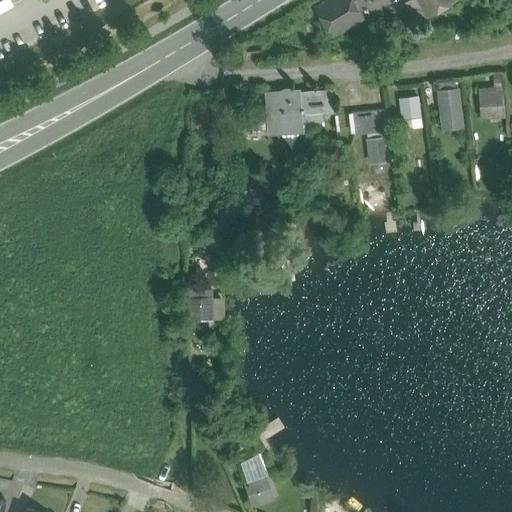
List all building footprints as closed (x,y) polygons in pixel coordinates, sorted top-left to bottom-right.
[(353,0),(327,0),(315,8),(332,36),(364,17),(353,0)] [(415,0),(426,17),(454,0),(415,0)] [(436,85),(439,127),(462,126),(460,84),(436,85)] [(502,84),(479,86),(482,117),(505,115),(502,84)] [(299,91),(266,93),(267,118),(268,118),(269,132),(302,129),(301,111),(304,111),(303,108),(300,109),(299,91)] [(419,95),(399,97),(402,128),(422,126),(419,95)] [(385,108),(374,109),(376,131),(388,130),(385,108)] [(374,109),(362,111),(365,132),(376,131),(374,109)] [(362,111),(351,112),(353,134),(365,132),(362,111)] [(390,135),(367,138),(370,162),(393,159),(390,135)] [(189,298),(190,320),(214,319),(213,297),(189,298)] [(253,507),(275,500),(266,475),(244,482),(253,507)]
